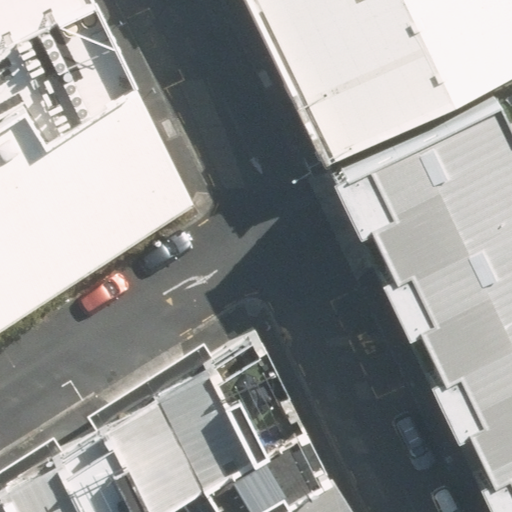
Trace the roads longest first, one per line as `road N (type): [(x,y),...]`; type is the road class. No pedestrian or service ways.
road 1 (residential): [(268,207),(419,511)]
road 2 (residential): [(0,383),(268,207)]
road 3 (residential): [(166,0),(268,207)]
